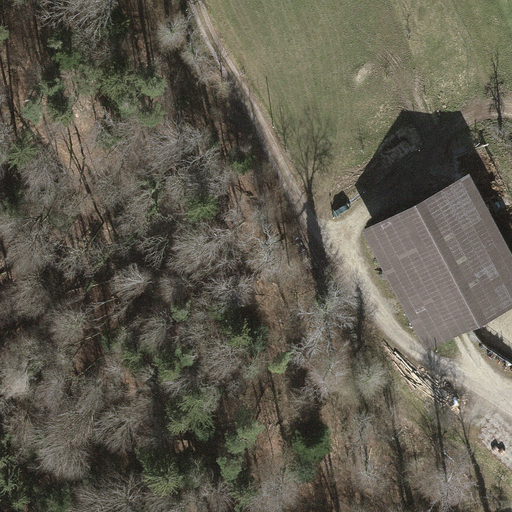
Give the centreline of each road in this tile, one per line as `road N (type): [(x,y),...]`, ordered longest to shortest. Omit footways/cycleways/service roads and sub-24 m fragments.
road 1 (track): [(511,410),(397,333),(297,203),(193,0)]
road 2 (track): [(373,302),(377,378),(511,500)]
road 3 (track): [(511,108),(465,110),(338,247)]
road 4 (track): [(262,137),(149,35),(134,0)]
